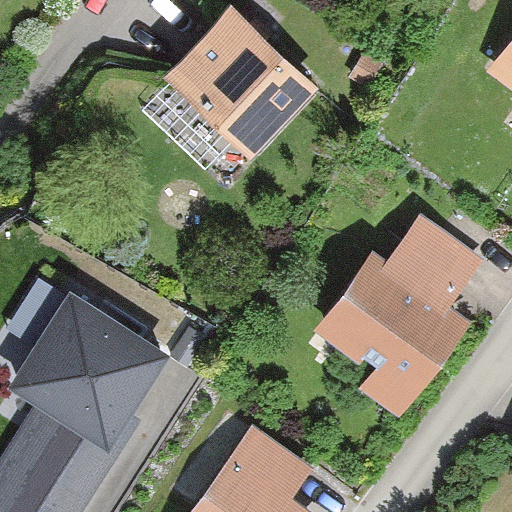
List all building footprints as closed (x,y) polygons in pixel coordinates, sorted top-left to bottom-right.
[(238,0),(230,0),(164,66),(250,151),(320,81),(238,0)] [(511,33),(489,64),(511,81),(511,33)] [(375,249),(323,322),(418,389),(468,318),(444,302),(476,257),(421,218),(391,260),(375,249)] [(72,286),(11,382),(50,406),(0,486),(0,492),(31,511),(77,511),(139,414),(125,405),(163,343),(72,286)] [(191,511),(306,511),(284,496),(305,467),(253,429),(191,511)]
